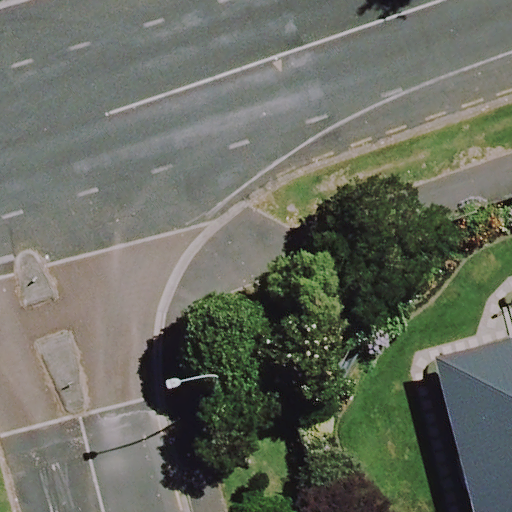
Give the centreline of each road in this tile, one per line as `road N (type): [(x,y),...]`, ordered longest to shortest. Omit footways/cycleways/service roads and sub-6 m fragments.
road 1 (tertiary): [(9,148),(448,0)]
road 2 (residential): [(106,511),(9,148)]
